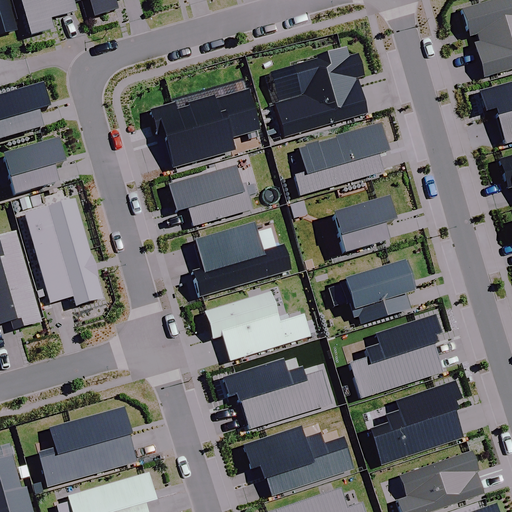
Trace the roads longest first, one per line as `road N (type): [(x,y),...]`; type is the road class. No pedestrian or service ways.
road 1 (residential): [(311,0),(129,52),(106,64),(93,85),(91,111),(152,346)]
road 2 (residential): [(511,396),(396,0)]
road 3 (residential): [(152,346),(207,511)]
road 4 (residential): [(0,389),(152,346)]
